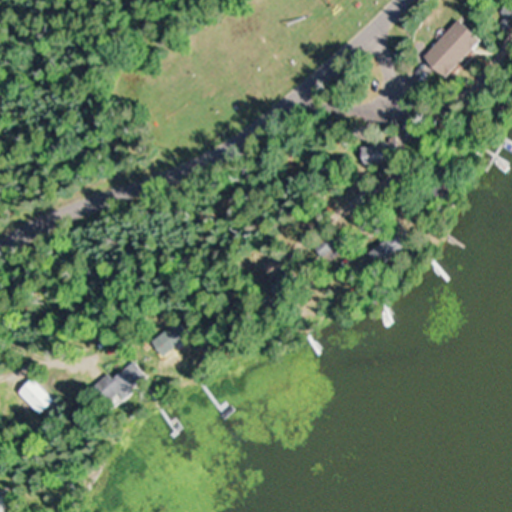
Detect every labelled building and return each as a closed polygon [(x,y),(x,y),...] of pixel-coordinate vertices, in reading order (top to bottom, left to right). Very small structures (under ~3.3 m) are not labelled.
[(496,23),(502,30),(511,22),(511,8),(507,3),(497,11),(502,18),(496,23)] [(419,57),(440,78),(476,40),(454,20),(419,57)] [(184,346),(172,331),(159,342),(171,357),(184,346)] [(115,375),(102,387),(123,409),(154,378),(140,363),(122,381),(115,375)] [(61,402),(38,379),(24,394),(46,417),(61,402)]
